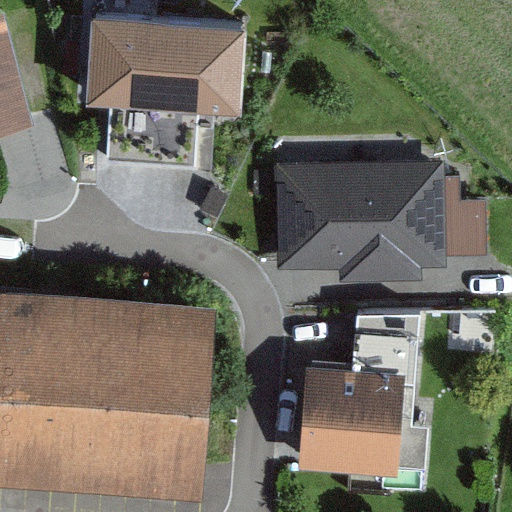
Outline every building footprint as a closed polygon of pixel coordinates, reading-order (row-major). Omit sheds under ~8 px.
[(0,14),(0,138),(37,129),(7,13),(0,14)] [(243,107),(248,21),(98,13),(93,92),(114,93),(111,158),(196,163),(200,104),(243,107)] [(460,200),(459,176),(439,176),(439,169),(287,173),(290,257),(368,255),(368,268),(412,266),(412,254),(442,253),(441,200),(460,200)] [(6,297),(0,368),(0,468),(217,487),(232,315),(6,297)] [(314,369),(308,466),(420,472),(425,376),(314,369)]
